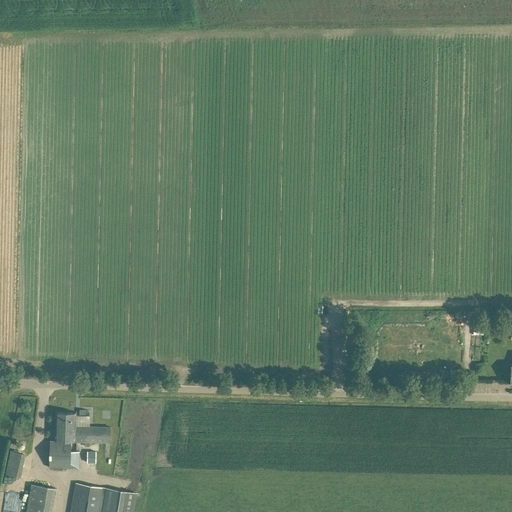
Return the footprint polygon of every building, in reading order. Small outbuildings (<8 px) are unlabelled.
[(473,326),(474,334),(484,333),(483,325),(473,326)] [(56,412),(56,422),(55,440),(50,440),(50,467),(79,468),(79,451),(71,451),(71,441),(111,442),(111,427),(75,426),(76,412),(56,412)] [(12,449),(6,473),(21,476),(26,452),(12,449)] [(87,451),(87,463),(96,463),(96,451),(87,451)] [(71,511),(134,511),(138,493),(77,483),(71,511)] [(31,484),(26,511),(52,511),(56,488),(31,484)]
